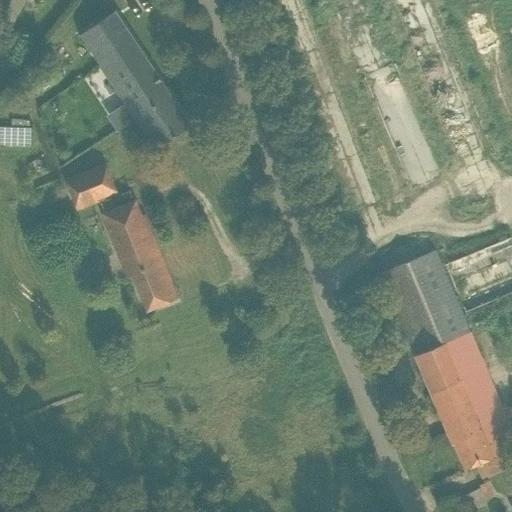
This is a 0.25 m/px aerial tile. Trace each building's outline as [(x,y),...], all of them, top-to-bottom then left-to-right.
[(0,0),(0,17),(12,24),(24,0),(0,0)] [(114,11),(78,35),(134,118),(137,116),(158,147),(173,137),(190,126),(114,11)] [(76,210),(96,202),(84,171),(64,179),(76,210)] [(178,299),(144,214),(107,229),(116,253),(127,248),(137,271),(131,274),(146,311),(178,299)] [(445,264),(465,312),(511,293),(511,243),(510,238),(445,264)] [(510,431),(434,251),(398,265),(380,273),(452,445),(455,443),(465,469),(476,464),(481,477),(500,469),(494,456),(500,453),(494,438),(510,431)]
